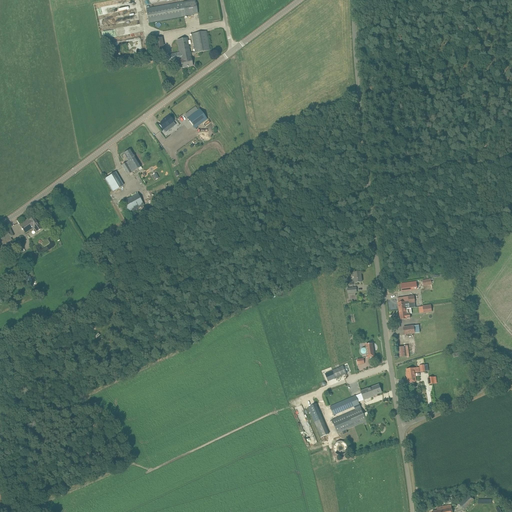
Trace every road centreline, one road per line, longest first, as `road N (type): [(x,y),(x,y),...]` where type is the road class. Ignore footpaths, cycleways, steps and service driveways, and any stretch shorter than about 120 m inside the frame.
road 1 (unclassified): [(400,427),(353,0)]
road 2 (track): [(26,511),(390,365)]
road 3 (unclassified): [(0,224),(233,49)]
road 4 (track): [(511,129),(475,153),(367,182)]
road 5 (unclassified): [(400,427),(511,383)]
